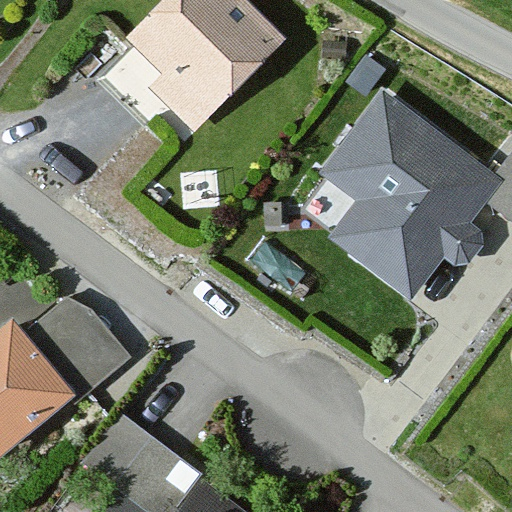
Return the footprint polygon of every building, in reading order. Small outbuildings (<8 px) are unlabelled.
[(286,53),(234,0),(175,0),(128,46),(166,86),(154,97),(196,140),(286,53)] [(501,188),(379,97),(321,174),(363,206),(335,243),(414,302),(486,209),(501,188)] [(511,172),(501,188),(486,209),(511,227),(511,172)] [(94,315),(67,301),(22,337),(80,405),(133,364),(94,315)] [(13,326),(0,336),(0,472),(80,405),(22,337),(13,326)] [(135,511),(186,511),(206,488),(122,423),(84,472),(135,511)] [(237,511),(206,488),(186,511),(237,511)]
